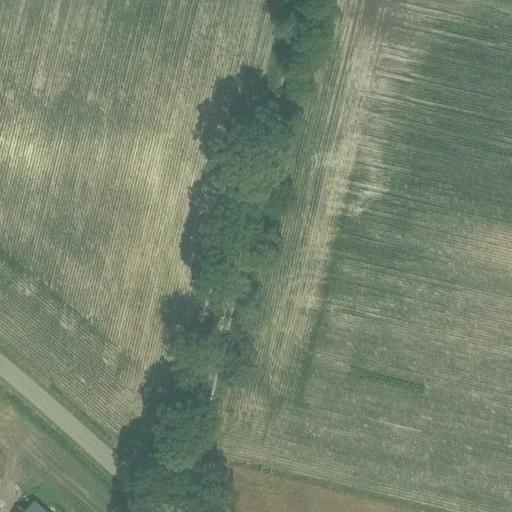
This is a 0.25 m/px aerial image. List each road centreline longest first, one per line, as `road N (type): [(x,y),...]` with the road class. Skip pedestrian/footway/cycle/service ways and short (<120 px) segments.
road 1 (track): [(299,0),(175,511)]
road 2 (unclassified): [(169,511),(0,367)]
